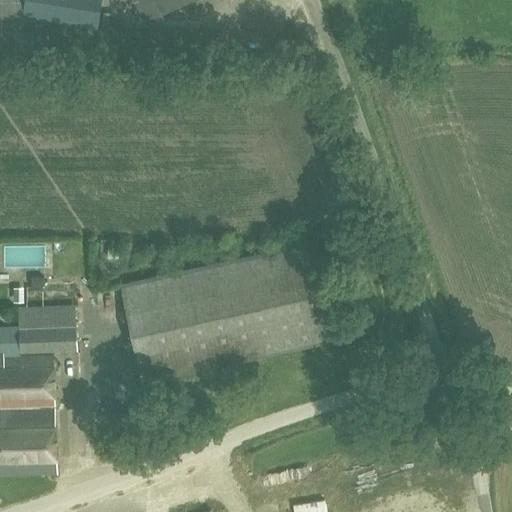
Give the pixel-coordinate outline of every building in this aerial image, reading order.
[(95,30),(95,28),(99,0),(0,0),(0,54),(269,52),(268,44),(272,44),(272,36),(268,36),(268,28),(112,30),(112,13),(103,13),(104,22),(99,22),(99,30),(95,30)] [(185,0),(133,0),(145,22),(185,0)] [(141,382),(337,339),(316,241),(120,285),(141,382)] [(19,352),(78,351),(76,304),(18,305),(18,326),(19,352)] [(3,357),(3,353),(0,352),(0,476),(56,474),(53,355),(3,357)] [(348,494),(325,500),(327,509),(350,504),(348,494)]
